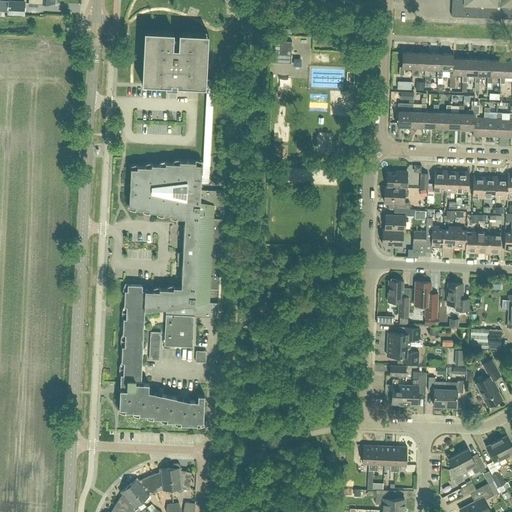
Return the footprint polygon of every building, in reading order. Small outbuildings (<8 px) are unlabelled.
[(511,0),(451,0),(451,16),(511,18),(511,0)] [(24,10),(24,2),(8,1),(8,9),(24,10)] [(177,89),(177,85),(181,86),(198,86),(205,87),(205,86),(206,78),(200,78),(201,71),(203,72),(204,61),(201,61),(202,42),(205,42),(205,34),(205,33),(179,32),(178,47),(173,47),(174,32),(147,30),(147,31),(146,39),(149,39),(148,58),(146,58),(145,69),(148,69),(147,75),(142,75),(142,83),(142,84),(166,85),(170,85),(170,89),(177,89)] [(291,56),(292,41),(274,40),(273,55),(291,56)] [(414,68),(414,52),(402,52),(401,67),(399,66),(399,75),(403,75),(404,67),(412,68),(414,68)] [(426,68),(427,53),(414,52),(414,68),(412,68),(411,75),(419,75),(419,68),(424,68),(426,68)] [(439,53),(427,53),(426,68),(424,68),(424,76),(425,76),(424,89),(429,89),(430,76),(429,76),(429,68),(437,69),(439,69),(439,53)] [(439,69),(437,69),(436,76),(441,76),(442,69),(452,69),(452,70),(452,58),(453,58),(453,54),(439,53),(439,69)] [(464,74),(465,58),(453,58),(452,58),(452,70),(452,69),(451,73),(449,73),(449,86),(453,86),(454,74),(462,74),(464,74)] [(477,75),(478,59),(465,58),(464,74),(462,74),(461,91),(466,91),(467,74),(475,75),(477,75)] [(490,75),(490,59),(478,59),(477,75),(475,75),(474,91),(479,91),(479,75),(487,75),(490,75)] [(502,76),(503,60),(490,59),(490,75),(487,75),(487,82),(492,83),(492,75),(500,76),(502,76)] [(511,60),(503,60),(502,76),(500,76),(499,83),(504,83),(505,76),(511,76),(511,60)] [(201,178),(201,182),(207,182),(213,79),(206,78),(205,86),(207,86),(207,88),(203,161),(203,174),(201,174),(201,178)] [(410,88),(410,78),(400,78),(399,87),(410,88)] [(408,110),(397,110),(397,126),(410,126),(410,110),(413,110),(414,91),(400,91),(400,98),(408,98),(408,110)] [(313,114),(322,114),(322,100),(313,100),(313,114)] [(473,113),(473,129),(472,135),(486,136),(487,118),(483,118),(476,117),(476,113),(478,113),(479,105),(474,104),(474,101),(472,100),(471,109),(473,109),(473,113)] [(423,111),(425,111),(426,104),(421,103),(421,111),(413,110),(410,110),(410,126),(422,127),(423,111)] [(436,111),(438,111),(438,104),(433,104),(433,111),(425,111),(423,111),(422,127),(435,127),(436,111)] [(448,112),(451,112),(451,105),(446,104),(446,112),(438,111),(436,111),(435,127),(448,128),(448,112)] [(461,112),(463,113),(464,105),(459,105),(458,112),(451,112),(448,112),(448,128),(460,128),(461,112)] [(461,112),(460,128),(473,129),(473,113),(473,109),(471,109),(469,109),(469,113),(463,113),(461,112)] [(486,136),(498,136),(499,118),(496,118),(489,118),(489,112),(484,111),(483,118),(487,118),(486,136)] [(511,119),(509,119),(501,118),(502,112),(496,112),(496,118),(499,118),(498,136),(511,137),(511,119)] [(399,142),(411,142),(410,127),(399,128),(399,142)] [(130,189),(129,205),(135,205),(135,207),(149,208),(149,211),(163,211),(163,214),(177,214),(176,217),(184,217),(184,223),(181,280),(181,286),(173,286),(173,288),(159,288),(159,290),(142,289),(142,284),(127,284),(127,290),(125,290),(124,306),(126,306),(126,318),(123,318),(122,334),(125,334),(124,346),(122,346),(121,362),(123,362),(123,374),(120,374),(120,382),(122,382),(122,389),(120,389),(119,408),(125,408),(125,410),(139,411),(139,413),(153,414),(153,417),(167,417),(166,420),(180,420),(180,423),(197,423),(197,421),(203,421),(204,394),(198,394),(197,400),(189,399),(148,390),(149,383),(141,382),(144,309),(152,309),(166,307),(164,345),(193,346),(194,323),(193,323),(184,321),(184,315),(217,317),(218,302),(209,302),(209,288),(219,289),(220,260),(217,260),(218,247),(221,247),(222,218),(213,218),(213,204),(223,205),(223,190),(200,189),(201,182),(201,178),(201,174),(202,164),(195,163),(195,161),(179,160),(179,162),(165,162),(165,164),(151,163),(151,166),(137,165),(137,168),(131,167),(130,183),(131,182),(132,182),(131,190),(130,190),(130,189)] [(445,189),(446,171),(434,170),(433,191),(440,191),(440,188),(445,189)] [(404,187),(404,188),(406,188),(407,171),(406,171),(406,172),(387,171),(386,186),(404,187)] [(457,171),(446,171),(445,189),(450,189),(450,192),(456,192),(457,171)] [(469,172),(457,171),(456,192),(463,192),(463,189),(468,190),(469,172)] [(477,197),(484,197),(484,177),(473,176),(472,194),(477,194),(477,197)] [(496,177),(484,177),(484,197),(490,198),(490,195),(495,195),(496,177)] [(496,177),(495,195),(500,195),(500,198),(507,198),(507,192),(507,177),(496,177)] [(386,186),(384,186),(383,201),(398,202),(398,208),(394,208),(409,209),(410,202),(404,202),(404,188),(404,187),(386,186)] [(409,209),(394,208),(396,208),(396,214),(385,214),(384,229),(403,230),(404,230),(405,215),(415,216),(415,209),(409,209)] [(442,246),(443,229),(438,229),(439,225),(432,225),(431,246),(442,246)] [(448,229),(443,229),(442,246),(454,247),(455,226),(448,226),(448,229)] [(461,226),(455,226),(454,247),(465,247),(466,234),(466,230),(461,229),(461,226)] [(384,229),(382,228),(382,244),(402,245),(403,230),(384,229)] [(413,242),(425,243),(425,231),(413,230),(413,242)] [(471,234),(466,234),(465,247),(465,252),(477,252),(477,231),(471,231),(471,234)] [(484,231),(477,231),(477,252),(488,252),(489,235),(484,234),(484,231)] [(489,235),(488,252),(500,253),(500,232),(494,232),(494,235),(489,235)] [(398,301),(398,309),(398,316),(408,317),(409,296),(403,296),(403,280),(388,280),(387,301),(398,301)] [(437,293),(430,293),(431,282),(415,281),(414,305),(425,305),(425,316),(436,317),(437,293)] [(463,283),(448,282),(447,304),(456,304),(455,309),(468,310),(468,298),(462,298),(463,283)] [(388,343),(409,345),(422,345),(422,341),(420,339),(419,339),(419,327),(404,327),(403,333),(388,332),(388,333),(389,334),(388,343)] [(501,329),(470,328),(470,347),(500,349),(501,329)] [(159,359),(160,331),(150,331),(149,359),(159,359)] [(409,345),(387,344),(388,344),(388,354),(387,354),(387,355),(402,356),(402,362),(418,363),(418,351),(409,351),(409,345)] [(455,349),(455,364),(464,364),(465,349),(455,349)] [(196,350),(195,361),(205,362),(206,350),(196,350)] [(447,360),(447,354),(441,354),(441,351),(422,351),(422,361),(447,360)] [(475,383),(487,406),(502,398),(497,388),(497,387),(493,378),(500,375),(492,359),(482,364),(488,376),(475,383)] [(405,365),(389,365),(389,375),(404,376),(405,365)] [(448,376),(467,376),(467,366),(455,366),(448,366),(448,376)] [(412,385),(405,384),(404,404),(417,404),(418,391),(425,392),(426,372),(418,371),(418,379),(412,379),(412,385)] [(433,405),(444,405),(445,381),(434,381),(434,377),(428,376),(428,391),(434,391),(433,405)] [(391,403),(404,404),(405,384),(397,384),(398,378),(392,378),(391,403)] [(445,381),(444,405),(456,406),(456,392),(462,392),(463,380),(457,380),(457,382),(445,381)] [(496,440),(504,456),(510,453),(511,457),(511,446),(506,435),(496,440)] [(498,459),(504,456),(496,440),(485,446),(497,468),(501,466),(498,459)] [(373,470),(374,445),(363,444),(362,462),(368,462),(368,470),(373,470)] [(384,463),(385,445),(374,445),(373,470),(377,470),(378,462),(384,463)] [(394,471),(395,446),(385,445),(384,463),(390,463),(390,471),(394,471)] [(395,446),(394,471),(399,471),(399,463),(406,464),(406,446),(395,446)] [(457,453),(466,470),(476,465),(480,472),(485,469),(479,456),(473,459),(467,448),(457,453)] [(461,473),(466,470),(457,453),(447,458),(453,470),(450,471),(456,482),(461,479),(463,475),(461,473)] [(170,467),(171,489),(172,488),(183,487),(188,489),(192,471),(181,469),(181,467),(179,467),(179,465),(178,463),(173,463),(171,465),(172,467),(171,467),(170,467)] [(171,489),(170,467),(169,468),(159,468),(159,471),(149,475),(155,491),(160,489),(170,489),(171,489)] [(491,475),(497,486),(504,483),(498,471),(491,475)] [(150,494),(155,491),(149,475),(139,480),(137,477),(129,484),(128,484),(142,501),(143,500),(142,500),(150,494)] [(488,483),(494,494),(499,491),(493,480),(488,483)] [(463,496),(470,492),(476,489),(472,482),(459,488),(463,496)] [(476,489),(470,492),(474,500),(459,508),(460,511),(490,511),(482,496),(487,494),(488,497),(494,494),(488,483),(476,489)] [(122,494),(115,503),(129,511),(130,511),(133,508),(141,501),(142,501),(128,484),(128,485),(120,492),(122,494)] [(383,509),(404,510),(404,498),(389,498),(390,490),(376,489),(375,503),(383,503),(383,509)] [(173,503),(173,511),(180,511),(181,509),(178,502),(173,503)] [(193,511),(194,503),(185,502),(182,511),(193,511)] [(129,511),(115,503),(109,511),(107,511),(106,511),(129,511)]
